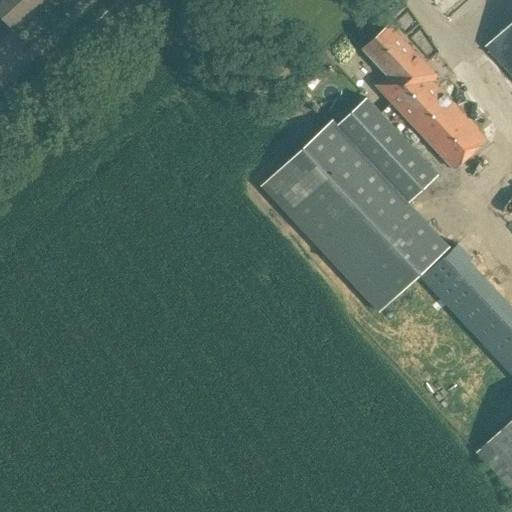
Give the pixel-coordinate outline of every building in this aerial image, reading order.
[(0,0),(0,30),(8,24),(13,29),(36,7),(29,0),(0,0)] [(511,22),(487,46),(511,73),(511,22)] [(376,84),(389,97),(426,62),(391,24),(364,49),(387,73),(376,84)] [(389,97),(454,168),(486,139),(432,80),(437,74),(426,62),(389,97)] [(262,186),(379,311),(448,246),(408,202),(438,174),(367,98),(338,125),(333,120),(262,186)] [(511,418),(477,452),(511,489),(511,298),(458,241),(444,255),(445,256),(424,275),(511,370),(511,418)]
